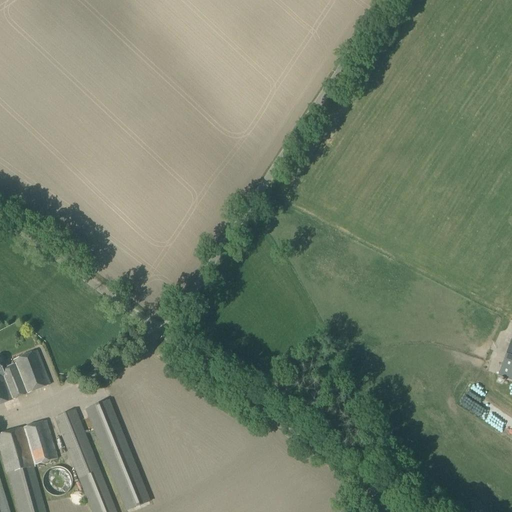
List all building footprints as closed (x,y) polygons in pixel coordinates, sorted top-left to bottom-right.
[(511,336),(497,376),(511,381),(511,336)] [(0,405),(50,385),(37,351),(12,361),(14,365),(4,369),(0,360),(0,405)] [(108,401),(86,411),(127,511),(149,502),(108,401)] [(115,511),(102,478),(75,410),(54,418),(81,487),(91,511),(115,511)] [(135,434),(138,433),(149,460),(162,455),(146,414),(129,421),(135,434)] [(45,511),(33,467),(35,467),(35,466),(57,460),(46,421),(0,434),(0,451),(6,475),(8,475),(18,511),(45,511)] [(72,487),(72,485),(72,482),(71,479),(70,477),(68,475),(66,473),(64,471),(61,470),(59,470),(56,470),(53,471),(51,472),(48,474),(47,476),(45,478),(44,481),(44,484),(44,486),(45,489),(46,492),(48,494),(50,496),(52,497),(55,498),(58,498),(60,498),(63,497),(65,496),(68,494),(69,492),(71,490),(72,487)] [(0,511),(8,511),(0,485),(0,511)]
